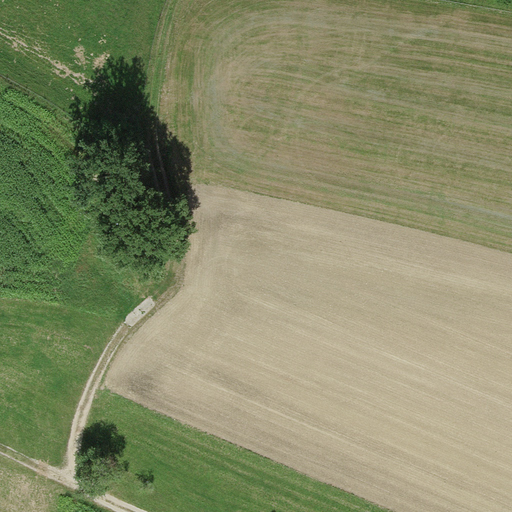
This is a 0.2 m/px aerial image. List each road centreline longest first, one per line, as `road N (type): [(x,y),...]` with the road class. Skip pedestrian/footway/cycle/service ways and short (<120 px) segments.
road 1 (track): [(180,0),(161,40),(149,148),(166,197),(168,250),(148,301)]
road 2 (track): [(73,472),(77,415),(109,347),(148,301)]
road 3 (track): [(153,511),(0,439)]
